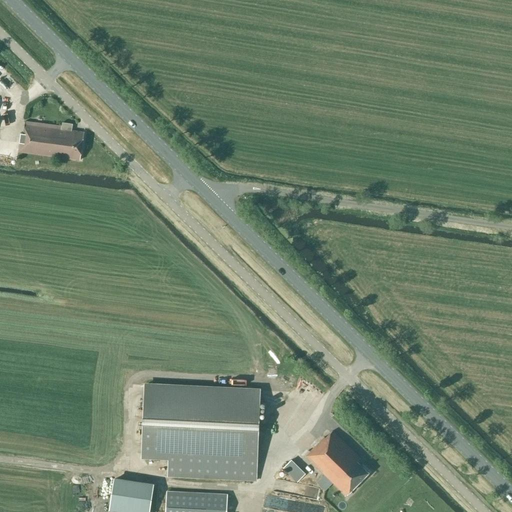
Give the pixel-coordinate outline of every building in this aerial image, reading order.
[(24,93),(0,69),(0,104),(2,106),(6,102),(11,107),(24,93)] [(18,151),(80,160),(84,132),(71,130),(72,124),(62,123),(61,126),(24,121),(23,133),(21,132),(18,151)] [(298,380),(289,399),(314,412),(323,393),(298,380)] [(260,388),(144,382),(141,458),(168,460),(167,476),(257,481),(260,388)] [(359,457),(332,431),(325,438),(324,437),(306,456),(346,495),(368,472),(356,461),(359,457)] [(297,481),(304,474),(290,460),(283,467),(297,481)] [(149,511),(154,486),(113,480),(109,510),(124,511),(149,511)] [(226,511),(227,494),(166,491),(165,511),(226,511)]
